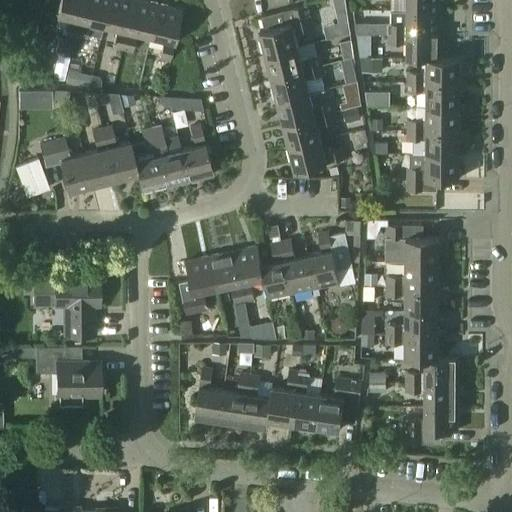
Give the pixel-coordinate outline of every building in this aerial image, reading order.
[(70,18),(66,37),(77,40),(86,0),(61,0),(58,15),(70,18)] [(103,25),(105,25),(110,0),(86,0),(77,40),(86,42),(88,34),(101,37),(103,25)] [(118,28),(117,29),(113,48),(123,51),(134,0),(110,0),(105,25),(118,28)] [(133,53),(137,33),(151,36),(158,4),(140,0),(134,0),(123,51),(133,53)] [(407,0),(408,9),(440,9),(440,0),(407,0)] [(170,62),(174,42),(182,10),(158,4),(151,36),(164,39),(159,59),(170,62)] [(262,17),(265,29),(260,31),(266,54),(299,46),(296,32),(313,28),(307,5),(262,17)] [(440,9),(408,9),(408,11),(404,11),(392,11),(391,11),(391,23),(387,23),(387,33),(440,34),(440,9)] [(407,58),(427,58),(440,58),(440,34),(387,33),(387,44),(408,44),(407,58)] [(372,35),(359,35),(359,45),(372,45),(372,35)] [(299,46),(266,54),(272,77),(323,65),(320,55),(302,59),(299,46)] [(440,58),(427,58),(427,72),(407,71),(407,82),(459,82),(460,58),(440,58)] [(323,65),(272,77),(278,101),(311,92),(311,91),(324,87),(321,76),(325,75),(323,65)] [(427,106),(459,106),(459,82),(407,82),(407,92),(427,93),(427,106)] [(368,90),(368,102),(387,102),(387,90),(368,90)] [(311,92),(278,101),(284,124),(334,111),(332,102),(314,106),(311,92)] [(459,106),(427,106),(426,119),(406,119),(406,130),(459,130),(459,106)] [(334,111),(284,124),(289,146),(322,138),(319,125),(337,121),(334,111)] [(205,142),(200,123),(190,126),(194,145),(182,148),(190,180),(213,174),(205,142)] [(161,124),(151,126),(166,186),(190,180),(182,148),(181,148),(177,134),(164,137),(161,124)] [(102,127),(107,146),(115,179),(138,173),(132,147),(130,140),(116,143),(112,125),(102,127)] [(143,140),(131,143),(132,147),(138,173),(143,192),(166,186),(151,126),(141,129),(143,140)] [(107,146),(102,127),(91,130),(96,149),(83,152),(91,185),(115,179),(107,146)] [(426,154),(459,154),(459,130),(406,130),(407,140),(412,140),(413,154),(426,153),(426,154)] [(55,139),(61,163),(69,190),(91,185),(83,152),(69,155),(65,137),(55,139)] [(344,148),(326,153),(322,138),(289,146),(295,171),(326,163),(327,164),(347,159),(344,148)] [(61,163),(55,139),(39,143),(45,166),(61,163)] [(437,191),(437,178),(459,178),(459,154),(426,154),(426,168),(406,167),(406,191),(437,191)] [(346,219),(346,233),(361,234),(361,220),(346,219)] [(278,225),(268,227),(270,237),(280,235),(278,225)] [(386,248),(385,261),(406,261),(438,262),(438,238),(423,238),(421,238),(421,225),(386,225),(386,248)] [(345,232),(330,235),(329,231),(318,234),(322,252),(308,255),(316,287),(340,281),(337,269),(353,266),(346,233),(345,232)] [(281,242),(292,292),(316,287),(308,255),(295,258),(291,240),(281,242)] [(262,265),(264,277),(269,297),(292,292),(281,242),(271,244),(275,262),(262,265)] [(264,277),(262,265),(257,245),(234,250),(245,302),(255,300),(251,280),(264,277)] [(210,255),(217,288),(231,285),(235,304),(245,302),(234,250),(210,255)] [(209,310),(204,291),(217,288),(210,255),(187,260),(191,279),(180,282),(187,315),(209,310)] [(438,262),(406,261),(406,276),(386,275),(385,286),(438,286),(438,262)] [(98,277),(55,277),(33,278),(33,305),(66,304),(67,334),(91,334),(90,305),(98,304),(98,277)] [(406,310),(438,310),(438,286),(385,286),(385,296),(406,296),(406,310)] [(375,344),(377,308),(364,308),(362,344),(375,344)] [(438,310),(406,310),(406,324),(385,324),(385,334),(438,334),(438,310)] [(426,357),(438,358),(438,334),(385,334),(385,344),(406,344),(406,357),(426,357)] [(36,357),(36,347),(7,347),(7,357),(36,357)] [(63,347),(36,347),(36,357),(36,372),(56,372),(56,393),(59,393),(59,404),(82,403),(83,393),(99,393),(99,362),(81,362),(71,362),(63,362),(63,347)] [(426,357),(426,372),(405,372),(405,382),(458,382),(458,358),(438,358),(426,357)] [(199,386),(195,418),(217,421),(223,389),(210,387),(213,368),(202,366),(199,386)] [(289,369),(287,388),(272,386),(271,396),(267,418),(291,422),(299,370),(289,369)] [(299,370),(291,422),(315,425),(320,393),(307,391),(309,372),(299,370)] [(386,372),(370,371),(369,382),(386,382),(386,372)] [(223,389),(217,421),(241,425),(250,373),(240,372),(237,391),(223,389)] [(260,375),(250,373),(241,425),(266,429),(267,418),(271,396),(258,394),(260,375)] [(337,376),(334,395),(320,393),(315,425),(339,429),(343,402),(359,404),(362,379),(337,376)] [(369,391),(386,391),(386,382),(369,382),(369,391)] [(425,406),(458,406),(458,382),(405,382),(405,392),(425,392),(425,406)] [(405,430),(405,443),(429,443),(429,430),(441,430),(458,430),(458,406),(425,406),(425,420),(406,419),(406,430),(405,430)]
